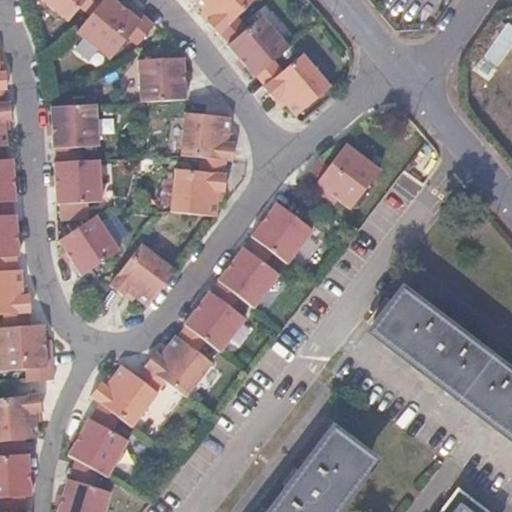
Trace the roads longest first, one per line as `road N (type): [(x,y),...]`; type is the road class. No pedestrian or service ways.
road 1 (residential): [(462,137),(180,511)]
road 2 (residential): [(86,345),(49,311),(36,276),(25,120),(0,2)]
road 3 (residential): [(282,164),(148,325),(117,347),(86,345)]
road 4 (residential): [(147,0),(215,73),(282,164)]
road 5 (residential): [(34,511),(54,421),(86,345)]
road 6 (residential): [(392,63),(282,164)]
